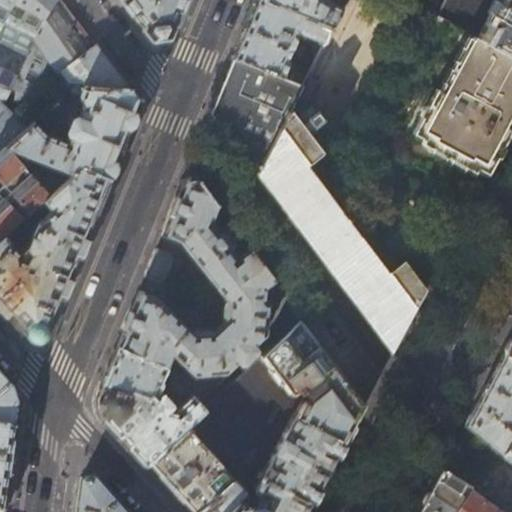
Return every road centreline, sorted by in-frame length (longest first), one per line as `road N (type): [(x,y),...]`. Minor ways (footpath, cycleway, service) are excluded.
road 1 (tertiary): [(58,404),(177,109)]
road 2 (tertiary): [(511,242),(367,511)]
road 3 (residential): [(58,404),(159,511)]
road 4 (residential): [(92,0),(177,109)]
